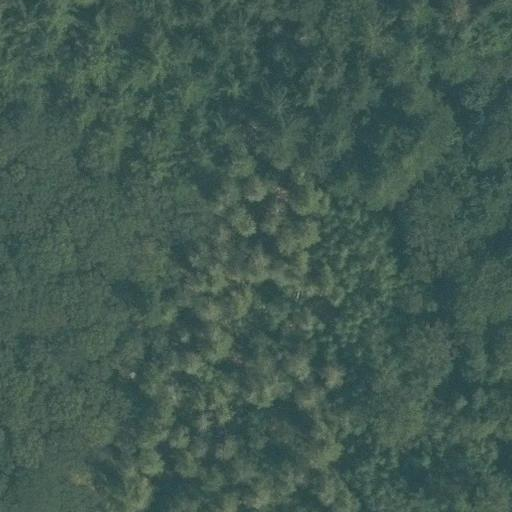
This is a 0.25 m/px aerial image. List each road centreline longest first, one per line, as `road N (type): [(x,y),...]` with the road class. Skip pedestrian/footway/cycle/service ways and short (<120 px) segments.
road 1 (track): [(50,511),(103,430),(136,356),(133,304),(141,278),(248,114)]
road 2 (track): [(511,454),(431,258),(389,207)]
road 3 (track): [(389,207),(478,0)]
road 4 (track): [(389,207),(248,114)]
